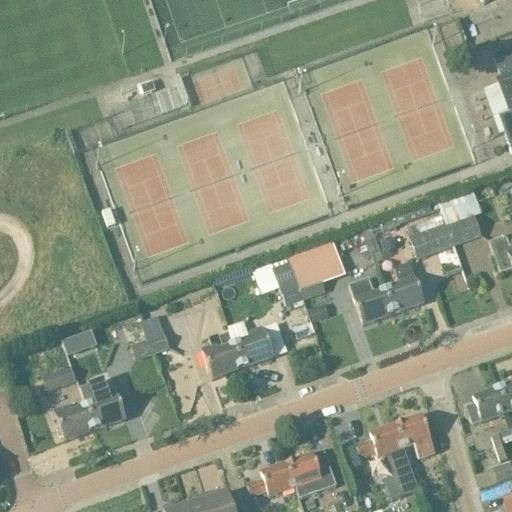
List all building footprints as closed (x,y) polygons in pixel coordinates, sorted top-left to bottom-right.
[(455,23),(439,26),(444,56),(460,53),(455,23)] [(511,51),(491,59),(498,80),(494,81),(507,115),(497,119),(510,156),(511,155),(511,51)] [(140,85),(144,95),(156,91),(152,81),(140,85)] [(441,218),(453,250),(479,241),(472,222),(481,219),(471,193),(436,205),(441,218)] [(427,209),(391,222),(395,231),(431,218),(427,209)] [(110,210),(101,213),(106,228),(116,225),(110,210)] [(411,240),(407,241),(415,264),(453,250),(441,218),(407,230),(411,240)] [(391,222),(377,227),(380,236),(381,238),(395,233),(391,222)] [(511,274),(511,248),(508,250),(504,239),(487,245),(499,277),(511,273),(511,274)] [(286,260),(291,274),(302,304),(324,297),(320,287),(345,278),(337,256),(333,243),(286,260)] [(383,293),(392,318),(423,307),(409,267),(393,273),(398,288),(383,293)] [(284,311),(302,304),(291,274),(273,280),(284,311)] [(362,329),(392,318),(383,293),(373,297),(368,282),(348,289),(362,329)] [(322,309),(309,314),(313,325),(326,321),(322,309)] [(139,320),(148,344),(153,358),(169,352),(155,314),(139,320)] [(233,347),(242,372),(272,361),(261,330),(246,336),(248,342),(233,347)] [(60,345),(66,359),(95,349),(90,335),(60,345)] [(211,383),(242,372),(233,347),(222,351),(217,338),(207,342),(209,349),(200,353),(211,383)] [(135,365),(153,358),(148,344),(139,347),(136,339),(127,342),(135,365)] [(57,392),(75,385),(70,372),(41,382),(50,408),(61,404),(57,392)] [(511,385),(497,391),(506,416),(511,414),(511,385)] [(480,426),(506,416),(497,391),(471,401),(473,407),(464,410),(469,423),(478,420),(480,426)] [(85,409),(94,434),(124,423),(114,392),(98,398),(100,404),(85,409)] [(63,445),(94,434),(85,409),(70,414),(68,409),(52,414),(63,445)] [(395,428),(403,452),(412,449),(417,462),(434,456),(421,419),(395,428)] [(377,461),(403,452),(395,428),(369,438),(371,443),(354,449),(358,461),(375,455),(377,461)] [(511,440),(510,435),(491,441),(499,465),(507,463),(502,446),(511,442),(511,440)] [(285,467),(294,491),(298,504),(336,491),(323,454),(285,467)] [(268,500),(294,491),(285,467),(259,477),(261,482),(245,488),(249,500),(266,494),(268,500)] [(495,489),(511,483),(511,478),(508,467),(490,473),(495,489)] [(435,491),(423,495),(427,505),(438,501),(435,491)] [(204,499),(207,511),(230,511),(226,498),(213,502),(212,497),(204,499)] [(197,507),(185,510),(185,511),(207,511),(204,499),(196,502),(197,507)] [(511,511),(511,503),(502,507),(503,511),(511,511)]
